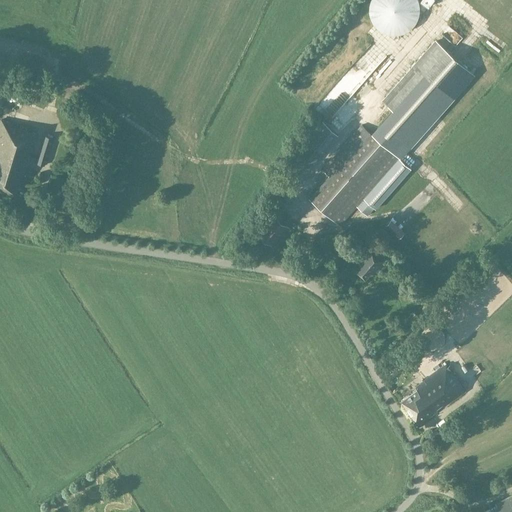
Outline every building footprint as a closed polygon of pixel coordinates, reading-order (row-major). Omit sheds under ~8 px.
[(379,31),(387,34),(393,35),(400,34),(407,31),(412,26),(416,20),(418,14),(418,7),(416,0),(369,0),(368,4),(368,12),(369,19),(374,26),(379,31)] [(511,10),(503,9),(502,20),(504,20),(503,27),(507,28),(507,31),(511,31),(511,10)] [(383,101),(393,110),(372,134),(362,125),(322,170),(328,176),(309,198),(340,225),(357,207),(367,215),(409,167),(389,149),(400,137),(410,146),(451,98),(473,74),(436,41),(383,101)] [(9,92),(6,100),(19,106),(23,98),(9,92)] [(27,103),(37,105),(39,95),(29,93),(27,103)] [(330,101),(332,123),(351,122),(350,100),(330,101)] [(24,174),(36,133),(26,130),(26,127),(0,120),(0,121),(0,189),(15,194),(17,186),(19,186),(22,174),(24,174)] [(311,142),(299,155),(311,166),(339,136),(324,122),(308,140),(311,142)] [(53,138),(45,135),(37,163),(45,166),(53,138)] [(275,216),(262,231),(273,241),(286,226),(275,216)] [(371,250),(370,250),(368,248),(363,253),(365,256),(358,264),(361,266),(355,272),(365,280),(370,274),(372,276),(384,261),(371,250)] [(413,310),(403,321),(408,326),(418,314),(413,310)] [(416,389),(401,400),(418,424),(464,390),(445,364),(414,386),(416,389)] [(497,506),(484,511),(511,511),(511,496),(496,503),(497,506)]
